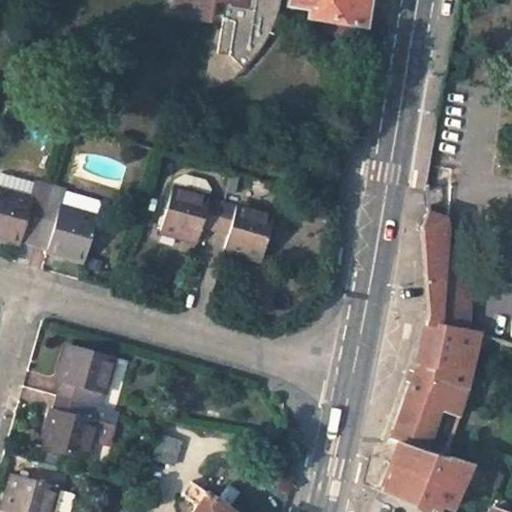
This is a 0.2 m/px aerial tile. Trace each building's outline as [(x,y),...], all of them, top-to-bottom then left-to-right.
[(177,0),(174,7),(214,15),(216,0),(225,0),(229,0),(219,52),(232,55),(245,68),(250,64),(258,55),(271,34),(276,19),(280,6),(281,0),(288,0),(289,2),(313,7),(313,14),(321,15),(320,18),(365,24),(368,0),(177,0)] [(481,90),(444,76),(433,137),(475,140),(481,90)] [(0,231),(85,256),(98,216),(61,205),(66,187),(3,169),(0,180),(0,231)] [(214,195),(217,187),(211,178),(188,172),(178,175),(163,227),(201,235),(202,224),(229,232),(226,244),(263,254),(275,211),(214,195)] [(425,320),(436,322),(442,273),(447,214),(426,210),(419,227),(425,320)] [(436,325),(459,329),(464,274),(442,273),(436,322),(436,325)] [(425,320),(416,364),(450,372),(452,368),(468,372),(477,335),(459,329),(436,325),(436,322),(425,320)] [(45,443),(85,456),(101,407),(90,401),(93,390),(105,393),(116,356),(74,343),(45,443)] [(398,440),(421,447),(438,407),(445,383),(450,372),(416,364),(392,438),(398,440)] [(445,383),(464,388),(468,372),(452,368),(450,372),(445,383)] [(456,412),(464,388),(445,383),(438,407),(456,412)] [(176,465),(183,437),(159,432),(152,459),(176,465)] [(443,455),(421,447),(398,440),(389,464),(380,490),(389,493),(431,511),(437,511),(440,505),(451,509),(470,461),(445,452),(443,455)] [(50,511),(58,485),(16,472),(4,511),(50,511)] [(236,511),(193,481),(184,494),(198,503),(191,511),(236,511)]
